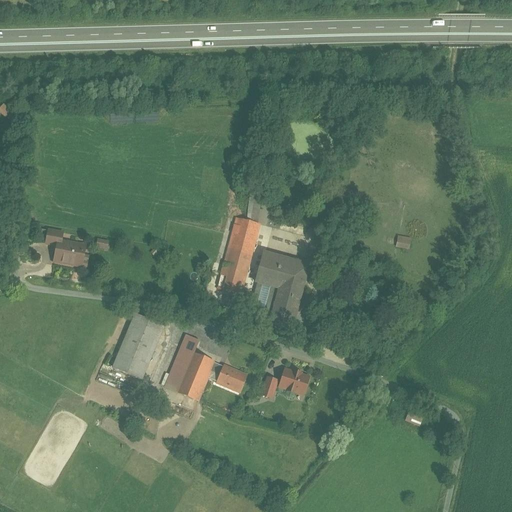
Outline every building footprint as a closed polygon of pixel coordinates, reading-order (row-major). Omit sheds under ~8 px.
[(0,111),(5,117),(11,110),(4,104),(0,108),(0,111)] [(124,123),(124,118),(129,118),(129,114),(110,115),(110,123),(124,123)] [(265,192),(254,192),(252,204),(263,207),(265,192)] [(307,226),(271,216),(268,226),(305,236),(307,226)] [(261,224),(238,217),(226,262),(231,264),(228,276),(222,274),(218,288),(241,295),(261,224)] [(330,233),(307,226),(305,236),(327,242),(330,233)] [(64,233),(48,230),(48,231),(41,230),(39,240),(46,242),(45,246),(56,247),(57,240),(62,241),(64,233)] [(397,237),(397,249),(411,249),(412,238),(397,237)] [(62,241),(57,240),(56,247),(53,264),(86,270),(89,256),(85,255),(87,245),(62,241)] [(110,242),(99,240),(97,249),(108,251),(110,242)] [(289,260),(266,254),(257,283),(273,287),(280,289),(270,322),(293,328),(311,265),(289,259),(289,260)] [(266,309),(254,306),(251,317),(270,322),(280,289),(273,287),(266,309)] [(165,326),(137,314),(120,352),(149,364),(165,326)] [(201,341),(187,335),(181,348),(196,354),(201,341)] [(196,354),(181,348),(165,388),(200,402),(213,372),(216,364),(216,363),(196,354)] [(149,364),(120,352),(114,367),(142,379),(149,364)] [(226,368),(216,364),(213,372),(223,376),(226,368)] [(249,377),(226,367),(226,368),(223,376),(219,384),(243,393),(249,377)] [(294,373),(286,370),(280,387),(288,390),(288,391),(295,394),(296,392),(304,395),(309,378),(301,375),(302,374),(294,372),(294,373)] [(278,382),(268,378),(262,395),(272,399),(278,382)] [(420,427),(424,417),(409,412),(406,422),(420,427)]
